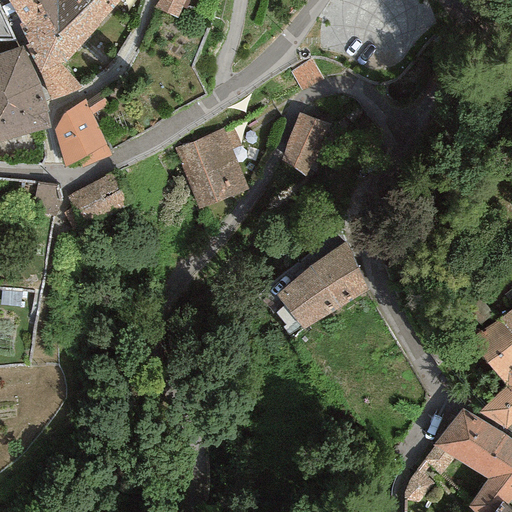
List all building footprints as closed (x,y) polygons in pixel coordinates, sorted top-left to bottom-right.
[(7,0),(21,23),(18,24),(19,29),(45,13),(35,0),(7,0)] [(35,0),(45,13),(19,29),(28,44),(25,45),(40,73),(50,101),(82,88),(61,65),(110,12),(96,0),(35,0)] [(96,0),(110,12),(120,0),(96,0)] [(184,0),(158,0),(154,8),(177,18),(184,0)] [(0,142),(51,128),(46,114),(49,113),(21,46),(0,52),(0,142)] [(312,59),(290,71),(301,92),(323,79),(312,59)] [(85,102),(84,100),(64,113),(53,130),(64,169),(78,161),(81,168),(111,156),(92,115),(107,105),(100,92),(85,102)] [(330,125),(298,112),(286,140),(281,160),(307,178),(330,125)] [(174,149),(198,209),(247,190),(231,149),(240,145),(234,130),(225,134),(223,130),(174,149)] [(112,176),(69,199),(87,234),(131,211),(112,176)] [(54,218),(61,205),(59,188),(48,186),(38,184),(33,214),(54,218)] [(344,241),(276,294),(300,329),(368,291),(344,241)] [(511,307),(468,342),(507,387),(511,382),(511,307)] [(506,430),(511,423),(511,382),(507,387),(478,412),(506,430)] [(511,439),(504,434),(462,408),(432,445),(434,446),(454,459),(486,480),(467,507),(472,511),(493,511),(501,502),(507,506),(511,496),(511,439)] [(417,503),(452,461),(454,459),(434,446),(415,472),(409,480),(403,492),(403,499),(417,503)] [(493,511),(511,511),(507,506),(501,502),(493,511)]
